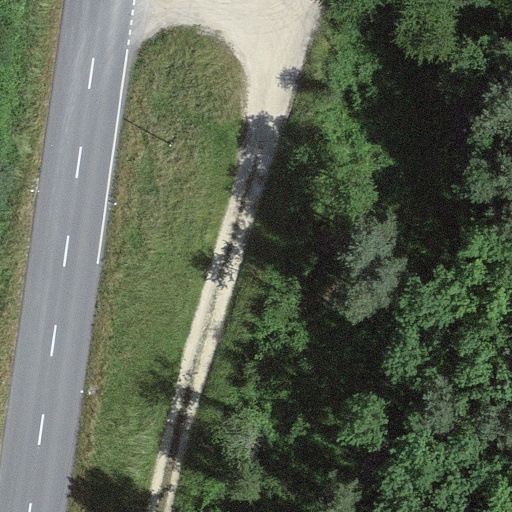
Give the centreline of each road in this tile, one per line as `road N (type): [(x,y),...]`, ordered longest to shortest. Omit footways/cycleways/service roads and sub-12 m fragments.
road 1 (track): [(261,2),(272,73),(257,175),(165,511)]
road 2 (tertiary): [(32,511),(100,0)]
